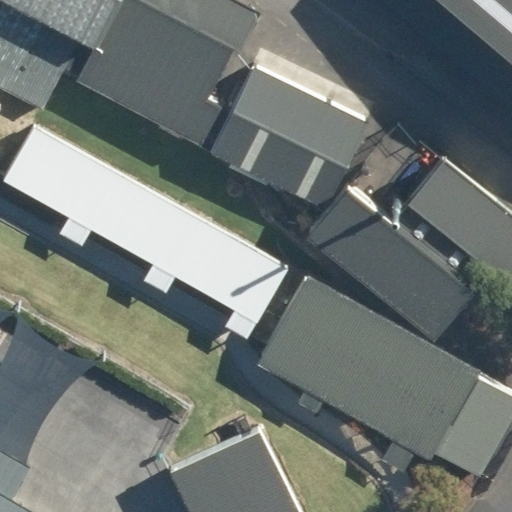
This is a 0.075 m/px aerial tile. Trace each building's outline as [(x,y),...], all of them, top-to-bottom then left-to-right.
[(0,0),(0,86),(0,87),(39,105),(57,73),(185,142),(232,59),(253,12),(230,0),(0,0)] [(511,0),(368,0),(511,115),(511,0)] [(352,118),(242,67),(201,153),(312,204),(352,118)] [(281,272),(23,125),(0,164),(0,178),(252,322),(281,272)] [(511,272),(511,226),(437,167),(404,208),(461,253),(501,285),(511,272)] [(459,293),(335,189),(310,219),(299,232),(310,242),(423,336),(459,293)] [(511,399),(298,277),(265,335),(256,350),(470,472),(511,399)] [(303,511),(259,419),(164,464),(186,511),(303,511)] [(0,511),(23,511),(1,499),(20,464),(0,453),(0,511)]
